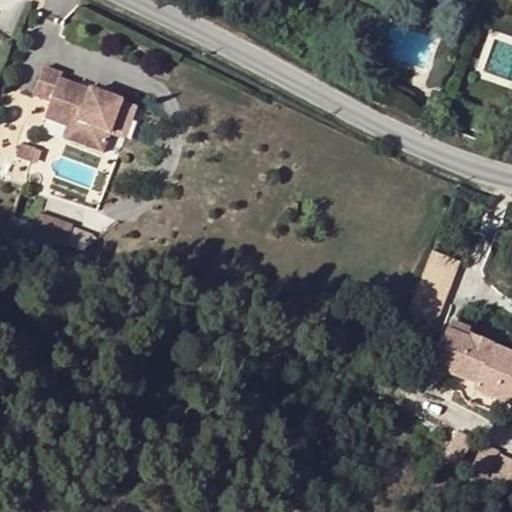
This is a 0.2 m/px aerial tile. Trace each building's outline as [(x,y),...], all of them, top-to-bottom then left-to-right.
[(62,78),(42,69),(31,97),(48,104),(46,110),(77,124),(69,145),(111,163),(132,114),(60,82),(62,78)] [(424,121),(438,127),(447,101),(435,98),(433,104),(431,103),(424,121)] [(493,139),(500,119),(456,105),(450,123),(493,139)] [(69,145),(77,124),(46,110),(42,119),(65,128),(60,141),(69,145)] [(35,150),(21,144),(15,159),(30,164),(35,150)] [(30,238),(74,257),(85,229),(41,211),(30,238)] [(453,277),(425,267),(407,313),(434,324),(453,277)] [(451,322),(446,334),(431,370),(475,388),(473,394),(511,410),(511,361),(466,342),(471,329),(451,322)] [(511,457),(484,443),(471,469),(511,489),(511,457)]
